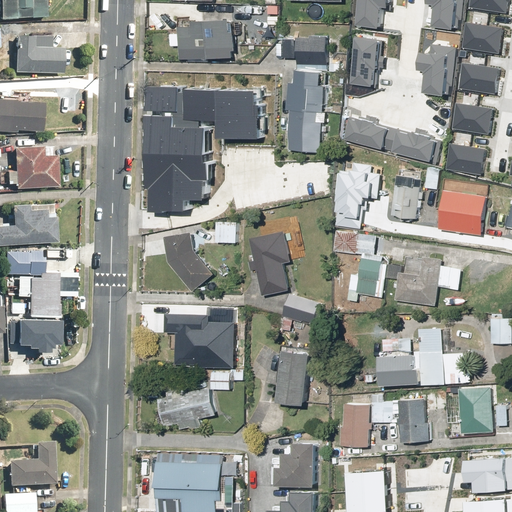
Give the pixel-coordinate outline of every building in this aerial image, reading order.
[(0,0),(0,18),(13,18),(44,16),(42,0),(0,0)] [(364,0),(361,26),(380,29),(383,10),(387,10),(388,0),(364,0)] [(428,0),(428,5),(433,6),(430,25),(454,29),(455,18),(462,19),(464,0),(428,0)] [(471,0),(471,4),(509,10),(510,0),(471,0)] [(232,20),(194,21),(194,27),(180,27),(181,60),(235,58),(234,52),(237,52),(237,33),(233,33),(232,20)] [(466,20),(462,43),(500,49),(504,26),(466,20)] [(48,34),(13,34),(12,71),(61,72),(61,46),(48,46),(48,34)] [(362,34),(354,83),(373,86),(376,66),(380,67),(385,38),(362,34)] [(312,36),(312,38),(298,38),(298,65),(329,65),(330,36),(312,36)] [(422,52),(419,72),(424,73),(421,92),(444,95),(446,85),(452,86),(459,44),(435,40),(433,54),(422,52)] [(462,60),(458,83),(496,90),(500,67),(462,60)] [(298,85),(291,84),(288,111),(295,112),(291,150),(322,153),(329,86),(323,86),(324,72),(299,70),(298,85)] [(263,89),(156,85),(151,211),(190,212),(190,199),(208,200),(208,187),(214,187),(216,141),(270,142),(271,102),(263,102),(263,89)] [(48,101),(0,97),(0,128),(46,131),(48,101)] [(456,103),(452,126),(490,132),(494,109),(456,103)] [(350,116),(345,136),(434,160),(439,140),(350,116)] [(448,142),(444,165),(482,171),(486,148),(448,142)] [(10,146),(12,188),(56,186),(55,154),(41,154),(41,145),(10,146)] [(291,182),(285,182),(284,201),(325,203),(327,166),(292,165),(291,182)] [(442,168),(429,167),(427,188),(440,189),(442,168)] [(424,189),(399,185),(394,216),(420,220),(424,189)] [(491,197),(446,190),(440,229),(485,236),(491,197)] [(8,204),(9,224),(0,225),(0,244),(54,241),(53,215),(44,215),(43,208),(26,209),(25,203),(8,204)] [(340,208),(340,227),(360,227),(360,208),(340,208)] [(238,222),(218,221),(218,243),(237,243),(238,222)] [(292,291),(286,264),(294,262),(286,231),(252,238),(265,297),(292,291)] [(335,251),(365,255),(359,293),(379,297),(384,261),(385,256),(376,255),(379,237),(338,231),(335,251)] [(217,274),(196,250),(195,233),(166,238),(170,262),(195,293),(217,274)] [(39,255),(39,249),(25,249),(25,251),(2,251),(2,274),(36,275),(37,271),(42,271),(42,256),(39,256),(39,255)] [(422,275),(401,272),(397,300),(438,306),(445,259),(425,257),(422,275)] [(57,272),(37,272),(37,287),(27,287),(26,329),(57,330),(58,303),(56,303),(57,272)] [(318,319),(323,303),(292,294),(285,316),(303,322),(306,315),(318,319)] [(233,368),(235,324),(211,323),(211,315),(168,313),(167,333),(178,334),(176,365),(233,368)] [(511,315),(494,314),(493,345),(511,345),(511,315)] [(412,320),(385,320),(384,351),(411,352),(412,320)] [(313,355),(284,352),(278,402),(307,405),(313,355)] [(421,354),(381,356),(383,387),(423,384),(421,354)] [(215,373),(214,390),(232,391),(233,380),(245,381),(246,369),(233,369),(233,374),(215,373)] [(182,430),(192,427),(193,430),(205,427),(203,418),(218,415),(212,388),(189,393),(186,381),(168,385),(170,397),(161,399),(167,427),(181,424),(182,430)] [(493,387),(461,389),(464,434),(496,432),(493,387)] [(426,399),(400,402),(404,443),(430,441),(426,399)] [(374,404),(348,403),(345,447),(371,448),(374,404)] [(53,485),(51,443),(33,443),(34,461),(6,462),(7,487),(53,485)] [(284,454),(284,468),(278,468),(278,487),(318,488),(318,444),(296,443),(296,454),(284,454)] [(481,478),(481,488),(511,486),(511,457),(471,460),(472,478),(481,478)] [(224,464),(161,461),(159,509),(222,511),(224,464)] [(357,470),(359,509),(397,507),(394,467),(357,470)] [(319,511),(318,511),(319,492),(295,491),(294,500),(285,500),(285,510),(272,510),(271,511),(319,511)] [(511,511),(511,494),(472,497),(473,511),(511,511)] [(2,495),(1,511),(32,511),(32,495),(2,495)]
